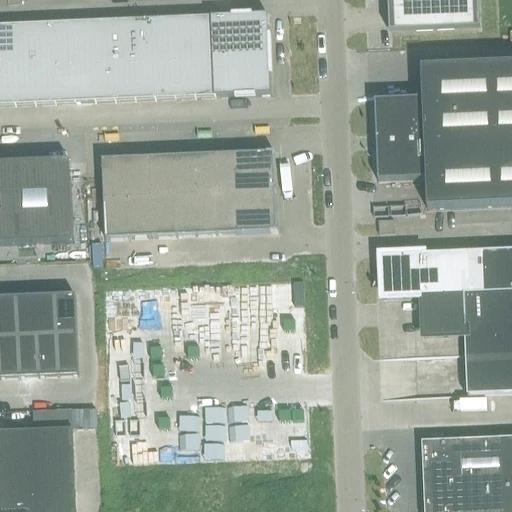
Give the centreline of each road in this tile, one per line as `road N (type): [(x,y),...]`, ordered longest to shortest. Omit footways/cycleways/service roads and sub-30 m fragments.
road 1 (unclassified): [(348,511),(328,0)]
road 2 (unknown): [(0,267),(338,254)]
